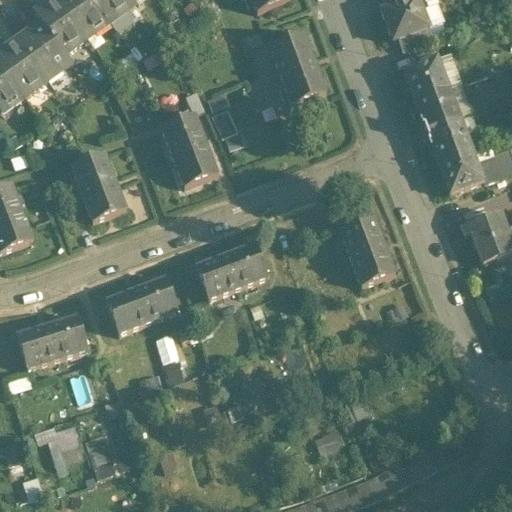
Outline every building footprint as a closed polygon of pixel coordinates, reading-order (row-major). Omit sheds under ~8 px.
[(110,27),(91,0),(61,0),(58,2),(87,43),(110,27)] [(127,1),(126,0),(91,0),(110,27),(117,38),(132,27),(124,17),(134,11),(127,1)] [(287,0),(248,0),(257,19),(290,5),(287,0)] [(414,0),(399,0),(392,3),(386,6),(388,13),(380,16),(392,48),(401,45),(427,35),(428,34),(427,31),(437,28),(436,25),(440,23),(433,5),(431,6),(430,2),(423,4),(426,13),(421,15),(417,2),(416,3),(414,0)] [(87,43),(58,2),(35,19),(42,28),(64,60),(87,43)] [(64,60),(42,28),(18,45),(48,86),(71,70),(64,60)] [(427,35),(401,45),(405,57),(432,47),(427,35)] [(242,52),(262,48),(259,37),(240,41),(242,52)] [(303,40),(270,53),(292,113),(325,100),(303,40)] [(48,86),(18,45),(0,57),(0,67),(25,102),(48,86)] [(436,63),(403,76),(415,107),(448,95),(436,63)] [(25,102),(0,67),(0,118),(1,119),(25,102)] [(448,95),(415,107),(421,124),(420,125),(425,139),(460,126),(448,95)] [(210,116),(227,110),(222,97),(205,103),(210,116)] [(225,155),(240,150),(228,112),(213,117),(225,155)] [(195,122),(161,134),(184,194),(217,181),(195,122)] [(460,126),(425,139),(430,153),(432,152),(438,169),(472,157),(460,126)] [(511,164),(509,156),(476,168),(484,188),(484,190),(498,185),(498,183),(511,177),(511,164)] [(472,157),(438,169),(450,201),(484,188),(476,168),(472,157)] [(126,216),(105,160),(71,173),(92,229),(126,216)] [(12,192),(0,196),(0,260),(33,248),(12,192)] [(500,218),(462,232),(465,242),(471,240),(482,270),(494,266),(494,265),(511,258),(511,252),(505,234),(500,218)] [(396,285),(373,225),(340,238),(362,297),(396,285)] [(254,251),(195,274),(207,307),(267,284),(254,251)] [(165,285),(105,308),(118,341),(178,319),(165,285)] [(76,323),(16,342),(27,376),(87,357),(76,323)] [(155,346),(172,389),(186,383),(170,340),(155,346)] [(53,431),(31,435),(34,450),(48,447),(54,479),(67,476),(61,452),(79,448),(74,428),(53,433),(53,431)] [(337,435),(315,441),(319,458),(342,452),(337,435)] [(98,440),(84,444),(96,482),(110,478),(98,440)] [(367,486),(298,511),(360,511),(375,507),(468,460),(459,440),(367,486)] [(112,444),(115,472),(129,471),(126,442),(112,444)]
